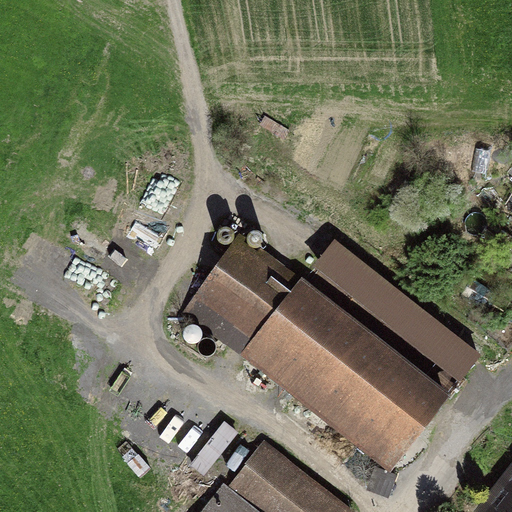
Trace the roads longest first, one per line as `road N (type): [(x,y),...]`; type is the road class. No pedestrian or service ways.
road 1 (track): [(173,0),(209,183),(198,223),(150,296),(147,331),(161,359),(377,511)]
road 2 (track): [(407,511),(477,404),(511,376)]
